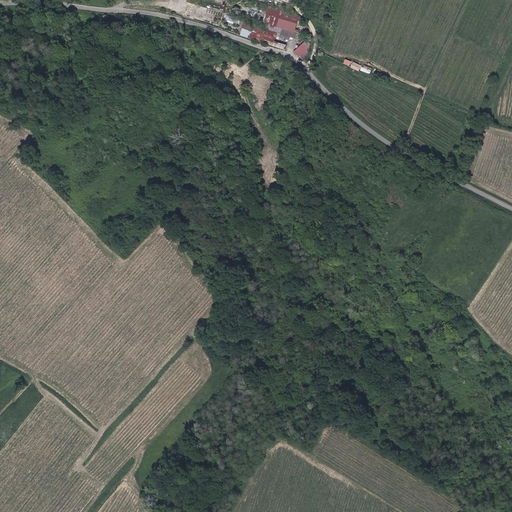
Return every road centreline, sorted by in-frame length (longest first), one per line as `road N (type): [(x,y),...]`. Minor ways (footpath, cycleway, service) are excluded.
road 1 (unclassified): [(0,3),(118,9),(256,43),(296,63),(396,148),(511,209)]
road 2 (track): [(469,0),(403,152)]
